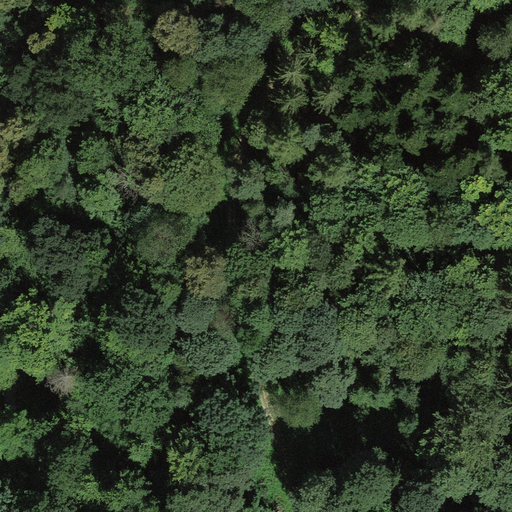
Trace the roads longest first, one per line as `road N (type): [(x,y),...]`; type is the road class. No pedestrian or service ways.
road 1 (track): [(380,0),(334,24),(248,115),(229,262),(302,511)]
road 2 (track): [(180,511),(121,425),(0,353)]
